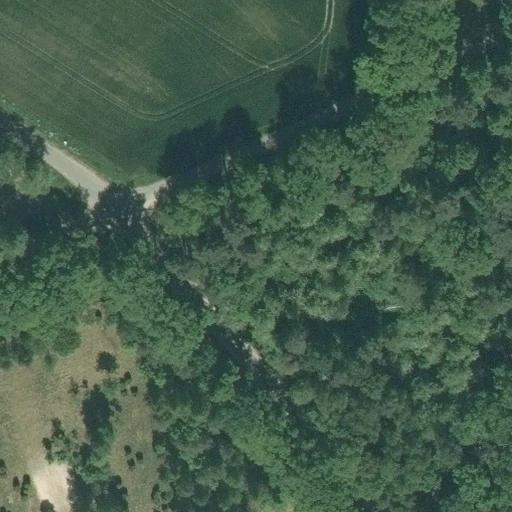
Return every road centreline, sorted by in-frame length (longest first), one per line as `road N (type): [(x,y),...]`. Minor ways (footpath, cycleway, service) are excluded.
road 1 (unclassified): [(128,209),(511,36)]
road 2 (unclassified): [(128,209),(395,511)]
road 3 (unclassified): [(0,128),(128,209)]
road 4 (unclassified): [(0,268),(128,209)]
